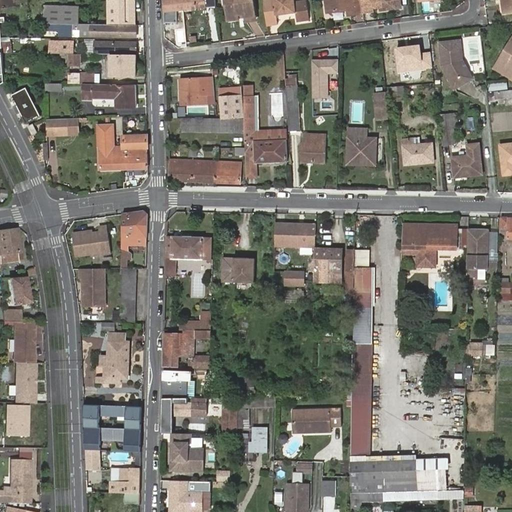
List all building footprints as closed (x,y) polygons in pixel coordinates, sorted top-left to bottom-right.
[(1,0),(1,8),(13,8),(12,0),(1,0)] [(135,26),(134,0),(109,0),(110,25),(135,26)] [(163,0),(164,13),(206,7),(205,0),(163,0)] [(250,0),(222,0),(225,19),(236,18),(236,15),(241,15),(243,21),(253,20),(250,0)] [(295,23),(307,21),(305,1),(293,3),(292,0),(265,0),(261,1),(265,25),(275,23),(274,17),(274,15),(282,14),(282,16),(294,14),(295,23)] [(351,7),(359,6),(358,0),(324,0),(324,2),(328,2),(330,13),(347,11),(347,16),(353,15),(351,7)] [(358,0),(359,6),(361,14),(372,12),(371,9),(381,7),(381,11),(393,9),(399,9),(398,0),(358,0)] [(511,12),(511,0),(501,0),(503,14),(511,12)] [(359,6),(351,7),(353,15),(361,14),(359,6)] [(45,24),(57,24),(80,24),(80,8),(46,7),(45,24)] [(138,37),(138,26),(135,26),(110,25),(80,24),(57,24),(56,35),(75,36),(75,35),(91,35),(91,36),(138,37)] [(48,53),(74,54),(74,41),(59,41),(48,41),(48,53)] [(460,41),(440,43),(443,66),(452,89),(462,85),(471,82),(466,70),(461,68),(459,63),(462,62),(460,41)] [(136,55),(137,55),(137,42),(96,42),(96,54),(109,54),(136,55)] [(511,42),(495,71),(511,81),(511,79),(511,42)] [(420,44),(396,49),(401,73),(433,68),(430,51),(422,53),(420,44)] [(136,77),(136,55),(109,54),(109,69),(109,75),(136,77)] [(68,55),(68,65),(78,65),(79,55),(68,55)] [(339,61),(312,61),(312,99),(329,99),(329,75),(339,75),(339,61)] [(80,74),(68,74),(68,84),(80,84),(80,74)] [(95,74),(80,74),(80,84),(85,84),(95,84),(95,74)] [(297,74),(284,75),(285,82),(297,82),(297,74)] [(186,101),(187,106),(208,105),(207,97),(205,97),(205,92),(204,79),(180,80),(181,101),(186,101)] [(297,82),(285,82),(286,102),(287,102),(289,131),(300,131),(298,102),(297,82)] [(46,91),(60,92),(61,84),(46,83),(46,91)] [(506,83),(488,85),(489,92),(508,90),(506,83)] [(117,87),(117,85),(100,84),(95,84),(85,84),(84,101),(93,100),(94,99),(117,98),(117,108),(137,107),(137,87),(117,87)] [(220,92),(222,120),(244,120),(241,87),(220,89),(220,92)] [(27,88),(12,95),(26,123),(40,116),(27,88)] [(389,90),(392,116),(404,116),(401,89),(389,90)] [(511,91),(486,94),(487,100),(511,97),(511,91)] [(386,92),(376,93),(378,121),(388,120),(386,92)] [(245,120),(245,133),(245,134),(254,134),(255,134),(255,132),(254,104),(255,96),(245,96),(245,103),(245,120)] [(439,116),(443,146),(455,144),(455,138),(462,137),(461,129),(454,129),(452,115),(439,116)] [(80,134),(79,118),(68,119),(68,135),(80,134)] [(68,135),(68,119),(47,120),(48,136),(68,135)] [(222,120),(182,119),(182,132),(245,133),(245,120),(244,120),(222,120)] [(33,124),(27,126),(31,135),(37,132),(33,124)] [(149,169),(148,135),(123,136),(123,145),(112,145),(112,124),(98,124),(100,171),(149,169)] [(368,139),(368,129),(349,128),(348,138),(368,139)] [(285,130),(255,132),(255,134),(254,134),(255,142),(286,140),(285,130)] [(286,140),(255,142),(254,134),(245,134),(246,149),(246,151),(255,150),(256,163),(288,161),(286,140)] [(326,136),(301,135),(301,142),(300,163),(325,164),(326,136)] [(368,139),(348,138),(347,165),(357,165),(357,163),(374,163),(376,139),(368,139)] [(413,146),(412,140),(402,140),(404,165),(433,162),(431,144),(420,145),(413,146)] [(454,177),(482,174),(479,155),(478,144),(466,145),(468,157),(467,157),(452,158),(454,177)] [(511,145),(500,147),(503,176),(511,174),(511,145)] [(255,150),(246,151),(246,155),(246,176),(256,176),(256,163),(255,150)] [(170,160),(168,181),(241,184),(241,162),(170,160)] [(131,245),(148,245),(149,215),(145,211),(123,214),(121,252),(131,253),(131,245)] [(511,218),(501,218),(500,229),(507,229),(507,239),(511,238),(511,218)] [(315,248),(315,225),(282,224),(282,226),(275,226),(274,246),(315,248)] [(457,225),(403,225),(403,248),(416,249),(416,254),(416,265),(432,265),(432,249),(457,249),(457,225)] [(88,234),(88,231),(74,232),(76,255),(92,253),(92,255),(112,253),(109,226),(100,227),(101,231),(100,233),(94,233),(88,234)] [(0,262),(17,261),(17,252),(20,252),(18,229),(0,231),(0,262)] [(467,230),(467,269),(488,269),(489,230),(467,230)] [(172,237),(172,232),(167,232),(167,237),(166,259),(176,259),(207,260),(207,263),(210,263),(211,238),(172,237)] [(341,250),(315,250),(314,277),(314,281),(314,283),(320,283),(321,270),(341,270),(341,250)] [(370,251),(354,250),(354,251),(354,268),(370,268),(370,251)] [(223,258),(222,282),(253,284),(253,282),(254,261),(254,259),(223,258)] [(176,259),(166,259),(166,277),(176,276),(176,259)] [(84,297),(81,299),(81,308),(104,310),(105,268),(79,268),(79,277),(82,279),(81,293),(84,292),(84,297)] [(135,322),(137,269),(122,268),(121,322),(135,322)] [(370,268),(354,268),(354,271),(351,462),(371,463),(371,456),(374,268),(370,268)] [(341,270),(321,270),(320,283),(340,283),(341,270)] [(304,280),(305,274),(284,273),(283,285),(304,286),(304,280)] [(11,278),(16,305),(33,303),(28,276),(11,278)] [(511,283),(510,284),(499,284),(498,300),(511,299),(511,283)] [(3,321),(15,321),(22,321),(22,311),(3,310),(3,320),(3,321)] [(211,312),(202,312),(202,322),(181,321),(181,331),(196,331),(211,331),(211,312)] [(15,321),(14,362),(16,362),(33,363),(35,322),(22,321),(15,321)] [(114,323),(102,323),(102,332),(114,332),(114,323)] [(123,373),(128,373),(128,342),(125,341),(125,335),(110,334),(108,355),(102,355),(101,365),(105,365),(104,377),(123,378),(123,373)] [(191,334),(164,334),(163,365),(178,366),(179,356),(191,356),(193,354),(193,339),(191,336),(191,334)] [(481,356),(481,342),(467,342),(467,356),(481,356)] [(484,354),(494,354),(494,344),(484,344),(484,354)] [(189,367),(210,368),(210,357),(198,357),(196,359),(190,359),(189,367)] [(16,362),(15,403),(32,403),(32,395),(35,395),(37,363),(33,363),(16,362)] [(187,398),(187,382),(192,382),(192,371),(163,370),(162,397),(187,398)] [(238,378),(238,394),(254,393),(254,378),(238,378)] [(276,396),(239,397),(238,430),(250,430),(250,410),(276,410),(276,396)] [(187,398),(162,397),(161,433),(171,433),(173,433),(173,416),(207,417),(207,398),(187,398)] [(225,403),(224,429),(236,429),(237,400),(231,400),(231,402),(225,403)] [(27,405),(14,404),(8,404),(6,436),(26,437),(27,405)] [(143,407),(84,405),(85,427),(100,428),(100,415),(126,417),(126,429),(142,430),(143,407)] [(342,408),(293,409),(294,433),(332,432),(332,427),(342,427),(342,408)] [(127,439),(125,451),(141,452),(142,430),(85,427),(86,470),(99,469),(98,451),(101,450),(101,438),(127,439)] [(254,428),(253,453),(267,453),(267,428),(254,428)] [(190,434),(174,433),(174,443),(171,443),(171,451),(174,451),(174,460),(171,460),(171,470),(202,471),(202,450),(190,449),(187,449),(187,444),(190,444),(190,434)] [(127,461),(127,454),(112,452),(111,460),(127,461)] [(351,462),(350,493),(383,492),(384,492),(384,456),(371,456),(371,463),(351,462)] [(418,456),(384,456),(384,492),(407,491),(437,491),(437,488),(446,488),(446,470),(418,471),(417,462),(418,456)] [(31,461),(11,461),(10,488),(10,503),(30,503),(31,461)] [(418,471),(446,470),(445,461),(417,462),(418,471)] [(314,467),(298,466),(298,472),(294,471),(293,483),(288,483),(286,510),(306,511),(308,484),(302,483),(302,474),(314,474),(314,467)] [(140,492),(141,469),(136,469),(120,469),(120,482),(114,482),(111,482),(111,492),(125,492),(140,492)] [(189,481),(173,481),(173,491),(170,491),(170,499),(172,499),(172,503),(170,502),(169,511),(201,511),(201,491),(189,491),(189,481)] [(321,481),(321,508),(335,508),(335,481),(321,481)] [(10,488),(3,488),(3,491),(0,491),(0,502),(10,503),(10,488)] [(383,492),(383,501),(407,500),(407,491),(384,492),(383,492)] [(438,499),(438,496),(439,491),(437,491),(407,491),(407,500),(438,499)] [(140,492),(125,492),(124,505),(139,505),(140,492)] [(350,493),(350,511),(361,511),(361,501),(383,501),(383,492),(350,493)]
